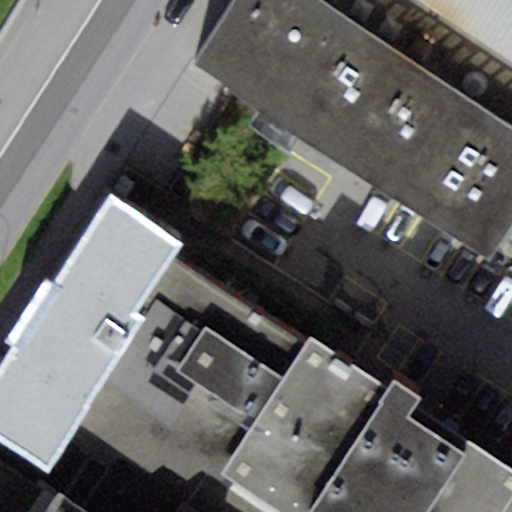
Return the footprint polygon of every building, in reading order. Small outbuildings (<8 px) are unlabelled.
[(0,0),(0,41),(25,0),(0,0)] [(232,0),(190,67),(490,257),(511,221),(511,66),(407,0),(232,0)] [(511,0),(407,0),(511,66),(511,0)] [(181,246),(112,198),(51,286),(46,282),(4,343),(14,350),(0,370),(0,441),(60,483),(54,491),(84,511),(235,511),(248,494),(218,473),(305,348),(173,257),(181,246)] [(384,389),(309,339),(305,348),(218,473),(248,494),(235,511),(511,511),(511,478),(469,445),(460,456),(407,421),(421,397),(393,380),(384,389)] [(84,511),(54,491),(42,511),(84,511)]
